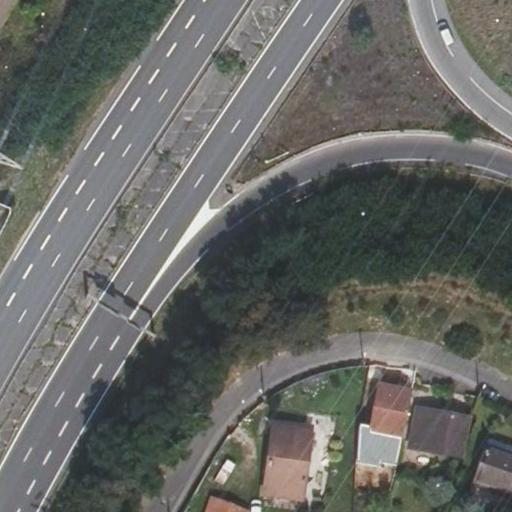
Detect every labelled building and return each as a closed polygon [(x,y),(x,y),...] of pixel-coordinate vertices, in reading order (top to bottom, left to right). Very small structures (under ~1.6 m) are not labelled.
[(0,0),(0,36),(18,0),(0,0)] [(379,421),(414,429),(424,385),(390,377),(379,421)] [(441,398),(436,416),(444,418),(439,438),(443,439),(442,441),(475,448),(485,411),(441,398)] [(276,404),(275,411),(313,413),(313,407),(276,404)] [(313,413),(275,411),(271,476),(308,479),(313,413)] [(444,418),(436,416),(431,436),(439,438),(444,418)] [(511,432),(505,429),(502,436),(511,439),(511,432)] [(511,439),(502,436),(489,470),(511,478),(511,439)] [(253,511),(256,492),(216,489),(213,511),(253,511)]
